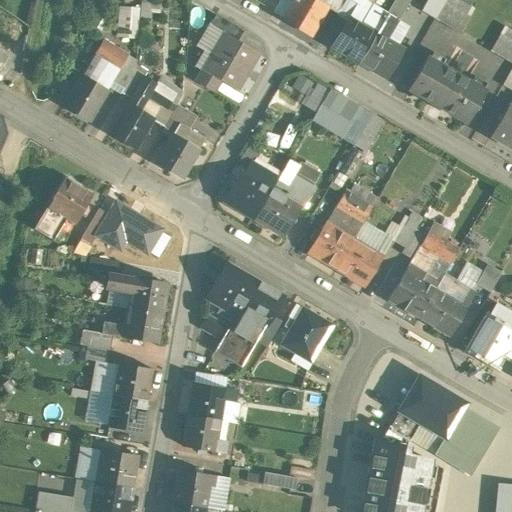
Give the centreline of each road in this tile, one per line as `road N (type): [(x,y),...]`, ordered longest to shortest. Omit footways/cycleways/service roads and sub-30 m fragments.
road 1 (residential): [(202,209),(292,46),(511,169)]
road 2 (residential): [(153,511),(202,209)]
road 3 (residential): [(202,209),(0,97)]
road 4 (residential): [(390,323),(202,209)]
road 5 (residential): [(390,323),(345,398),(328,511)]
road 6 (residential): [(511,399),(390,323)]
